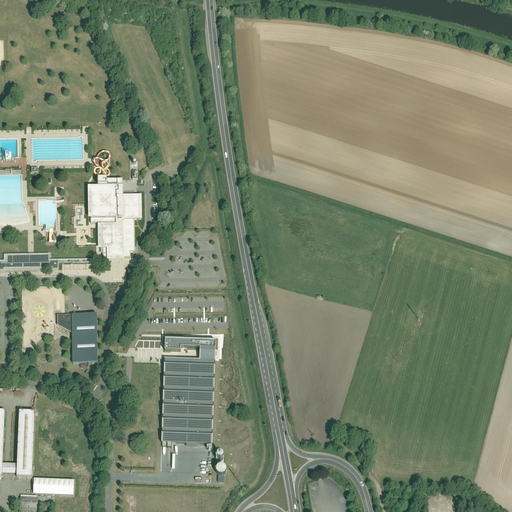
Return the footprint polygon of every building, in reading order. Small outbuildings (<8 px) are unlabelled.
[(101,179),(97,179),(97,188),(91,188),(91,224),(96,224),(97,224),(98,249),(103,249),(103,257),(122,257),(130,257),(130,251),(134,251),(134,221),(142,221),(141,196),(123,196),(123,181),(107,181),(106,179),(105,179),(104,179),(103,179),(102,179),(101,179)] [(0,271),(3,272),(48,271),(48,265),(103,264),(103,259),(73,260),(50,261),(49,254),(3,255),(3,261),(0,261),(0,271)] [(96,316),(58,316),(58,327),(71,334),(72,365),(97,364),(96,316)] [(215,342),(166,339),(166,351),(180,351),(180,348),(200,349),(200,361),(166,360),(161,443),(212,445),(215,342)] [(4,413),(0,412),(0,477),(2,477),(2,475),(18,475),(18,479),(31,479),(34,413),(20,413),(18,465),(2,464),(4,413)] [(74,481),(34,480),(33,495),(73,497),(74,481)] [(37,499),(21,498),(20,510),(36,510),(37,499)]
